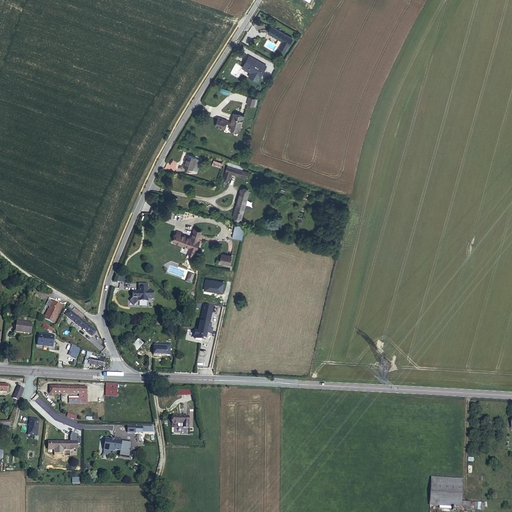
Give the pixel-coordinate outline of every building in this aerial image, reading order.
[(288,47),(294,36),(272,25),(270,32),(283,39),(280,44),(288,47)] [(265,71),(268,64),(252,56),(249,61),(247,60),(244,67),(252,71),(250,75),(261,79),(263,75),(260,74),(262,70),(265,71)] [(255,105),(257,98),(251,96),(248,103),(255,105)] [(240,133),(246,116),(236,113),(234,120),(232,119),(232,121),(228,120),(228,119),(220,117),(218,124),(225,127),(227,122),(231,124),(229,129),(240,133)] [(198,171),(202,159),(197,158),(197,157),(187,154),(183,167),(198,171)] [(249,172),(244,171),(244,170),(230,165),(226,177),(231,179),(233,174),(242,176),(243,176),(248,177),(249,172)] [(241,217),(249,191),(242,188),(233,215),(241,217)] [(241,237),(243,225),(234,223),(231,235),(241,237)] [(196,254),(200,239),(199,239),(202,231),(194,228),(192,237),(191,239),(185,237),(186,235),(177,233),(174,241),(191,246),(189,252),(196,254)] [(231,262),(232,255),(223,253),(221,261),(231,262)] [(186,273),(187,270),(172,266),(171,272),(187,277),(187,275),(186,273)] [(157,299),(157,291),(151,291),(151,283),(141,283),(141,288),(143,288),(143,292),(141,292),(136,292),(136,298),(133,301),(138,306),(143,301),(151,301),(151,299),(157,299)] [(51,325),(60,308),(51,303),(42,320),(51,325)] [(212,327),(213,322),(211,322),(213,314),(205,312),(200,329),(198,329),(196,335),(199,337),(211,340),(214,327),(212,327)] [(95,333),(72,314),(67,319),(92,338),(95,333)] [(29,336),(30,325),(14,323),(13,334),(29,336)] [(52,349),(53,337),(38,335),(37,347),(52,349)] [(133,353),(139,347),(136,344),(130,350),(133,353)] [(167,354),(167,344),(154,344),(154,354),(167,354)] [(72,345),(68,355),(76,358),(81,349),(72,345)] [(103,367),(104,358),(98,357),(97,359),(88,357),(87,364),(103,367)] [(0,390),(9,391),(9,382),(0,381),(0,390)] [(105,396),(117,396),(117,383),(106,383),(105,396)] [(24,393),(26,388),(20,385),(18,391),(24,393)] [(21,400),(24,393),(18,391),(15,397),(21,400)] [(190,424),(189,413),(174,413),(174,421),(183,421),(183,424),(190,424)] [(39,434),(41,418),(32,416),(30,433),(39,434)] [(122,451),(123,439),(116,438),(116,439),(106,438),(106,450),(115,451),(118,451),(122,451)] [(70,441),(70,440),(51,440),(50,449),(70,449),(70,448),(70,441)] [(463,501),(465,479),(433,477),(431,507),(486,511),(486,503),(463,501)]
